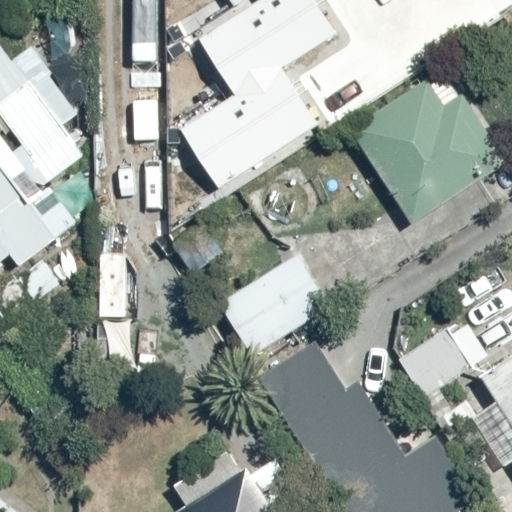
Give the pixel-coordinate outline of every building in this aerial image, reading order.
[(253,187),(307,145),(332,126),(310,97),(335,78),(354,102),(389,75),(370,51),(384,40),(353,0),(193,0),(283,114),(229,156),(253,187)] [(43,253),(80,228),(80,120),(46,70),(47,70),(33,48),(10,64),(0,49),(0,344),(16,334),(9,323),(64,285),(43,253)] [(446,114),(426,85),(355,132),(415,224),(507,163),(466,100),(446,114)] [(331,307),(296,252),(219,302),(255,357),(331,307)] [(140,277),(98,274),(95,324),(136,327),(140,277)] [(511,361),(491,372),(464,319),(400,351),(427,404),(429,409),(445,442),(459,435),(471,457),(492,447),(501,464),(511,458),(511,361)] [(350,393),(317,341),(261,376),(347,511),(457,511),(476,500),(435,437),(406,456),(362,386),(350,393)] [(35,358),(10,376),(48,427),(72,409),(35,358)] [(289,511),(307,501),(266,436),(237,454),(232,446),(171,485),(188,511),(186,511),(289,511)] [(15,511),(0,499),(0,511),(15,511)]
